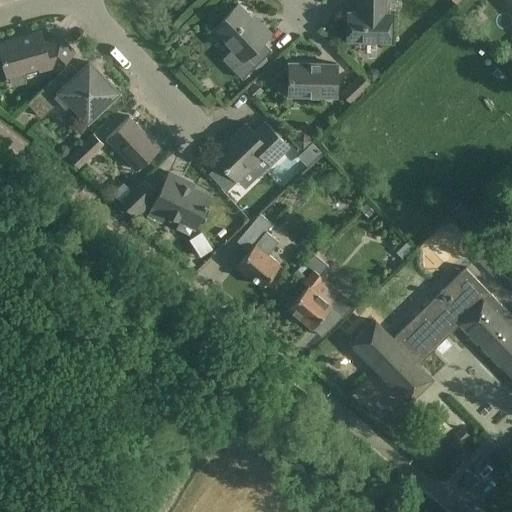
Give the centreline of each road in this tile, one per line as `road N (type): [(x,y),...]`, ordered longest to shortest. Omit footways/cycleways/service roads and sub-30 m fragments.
road 1 (unclassified): [(465,511),(0,126)]
road 2 (residential): [(196,126),(81,0)]
